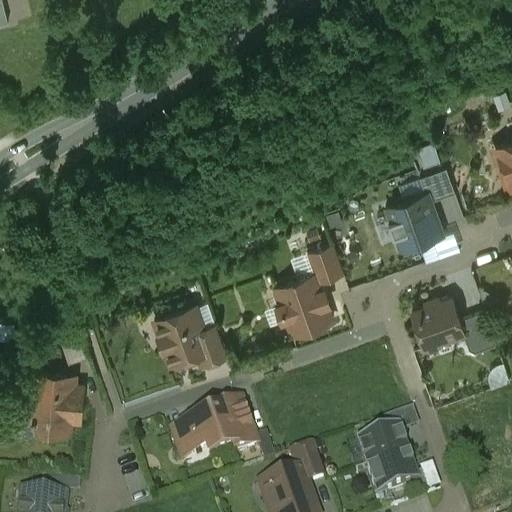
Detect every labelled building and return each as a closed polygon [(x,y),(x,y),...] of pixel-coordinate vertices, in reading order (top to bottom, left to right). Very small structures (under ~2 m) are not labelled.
[(422,146),(428,164),(444,158),(438,140),(422,146)] [(511,141),(496,147),(497,150),(494,156),(498,167),(504,170),(510,186),(511,185),(511,141)] [(431,187),(385,203),(401,250),(447,234),(431,187)] [(333,243),(307,252),(314,273),(316,273),(318,280),(343,271),(333,243)] [(314,273),(275,287),(283,309),(282,309),(283,312),(284,312),(292,333),(332,319),(327,304),(329,303),(324,288),(321,288),(318,280),(316,273),(314,273)] [(452,296),(411,310),(424,346),(429,348),(435,346),(438,341),(463,332),(464,331),(459,318),(452,296)] [(194,305),(164,316),(169,329),(160,332),(158,335),(162,347),(165,348),(171,363),(177,366),(182,364),(185,358),(185,357),(197,353),(190,333),(203,329),(194,305)] [(485,309),(459,318),(464,331),(463,332),(469,348),(475,350),(497,342),(485,309)] [(203,329),(190,333),(197,353),(201,364),(227,355),(216,324),(203,329)] [(79,333),(60,340),(68,362),(87,355),(79,333)] [(66,374),(34,370),(29,418),(38,429),(69,432),(70,419),(79,420),(83,385),(65,384),(66,374)] [(242,402),(215,411),(216,415),(191,423),(193,428),(190,429),(196,446),(198,442),(200,441),(205,443),(210,459),(234,450),(241,470),(242,470),(236,454),(258,446),(242,402)] [(401,413),(383,420),(388,431),(400,426),(402,433),(408,431),(401,413)] [(29,418),(17,416),(15,437),(27,438),(38,429),(29,418)] [(388,431),(384,432),(383,429),(372,433),(373,436),(356,442),(365,467),(409,452),(402,433),(400,426),(388,431)] [(190,429),(173,435),(182,461),(190,458),(196,446),(190,429)] [(313,445),(290,453),(295,467),(299,466),(306,484),(325,478),(313,445)] [(409,452),(365,467),(377,499),(403,490),(420,484),(417,476),(409,452)] [(295,467),(280,473),(282,478),(264,484),(274,511),(315,511),(312,501),(310,502),(304,486),(306,485),(306,484),(299,466),(295,467)] [(420,484),(403,490),(406,499),(427,491),(421,475),(417,476),(420,484)] [(64,511),(66,496),(25,492),(24,506),(21,505),(20,511),(64,511)]
